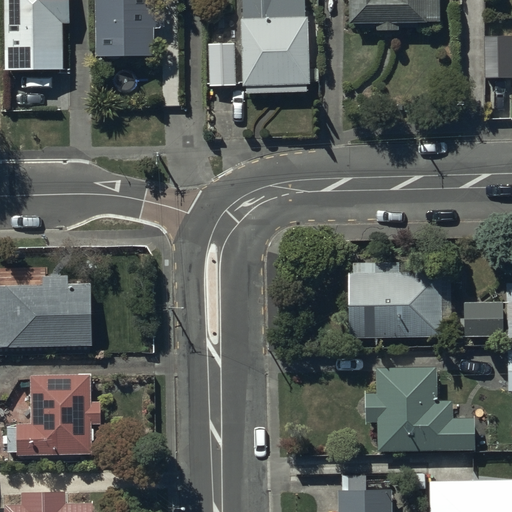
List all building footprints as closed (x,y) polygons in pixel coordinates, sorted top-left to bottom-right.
[(5,0),(6,79),(64,78),(64,27),(71,27),(70,0),(5,0)] [(153,59),(152,0),(94,0),(96,60),(153,59)] [(242,0),(243,23),(240,23),(241,90),(246,89),(246,96),(306,95),(305,87),(309,87),(309,84),(319,83),(318,69),(308,69),(307,20),(304,20),(303,0),(242,0)] [(440,27),(439,0),(348,0),(348,27),(360,27),(360,31),(376,31),(376,33),(399,33),(399,30),(417,30),(417,27),(440,27)] [(511,80),(511,39),(484,39),(485,80),(511,80)] [(450,335),(449,280),(441,280),(441,274),(400,275),(399,264),(353,265),(353,276),(348,276),(348,341),(442,339),(442,335),(450,335)] [(0,349),(93,348),(92,286),(69,286),(69,278),(44,279),(44,287),(32,288),(32,274),(5,274),(5,288),(0,288),(0,349)] [(511,341),(511,284),(506,285),(506,303),(464,304),(465,339),(507,338),(507,341),(511,341)] [(436,370),(376,371),(376,396),(365,396),(365,424),(376,424),(376,455),(473,453),(472,420),(452,420),(451,403),(436,404),(436,370)] [(91,405),(91,378),(32,378),(32,426),(18,427),(18,429),(8,429),(8,438),(4,438),(4,446),(9,446),(9,455),(18,455),(18,457),(93,456),(92,427),(102,427),(101,405),(91,405)] [(390,511),(391,492),(388,493),(388,482),(366,482),(366,477),(342,477),(342,494),(338,494),(337,511),(390,511)] [(511,511),(511,481),(431,483),(430,511),(511,511)] [(94,511),(95,506),(67,506),(67,494),(24,495),(24,508),(7,508),(7,511),(94,511)]
